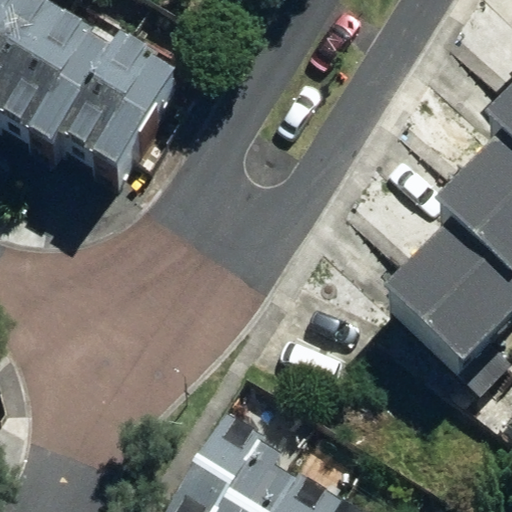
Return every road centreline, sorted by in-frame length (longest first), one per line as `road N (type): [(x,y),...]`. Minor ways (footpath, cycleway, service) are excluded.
road 1 (residential): [(414,0),(308,174),(221,229)]
road 2 (residential): [(221,229),(234,141),(321,0)]
road 3 (residential): [(41,511),(133,353)]
road 4 (residential): [(133,353),(0,277)]
road 5 (residential): [(133,353),(221,229)]
